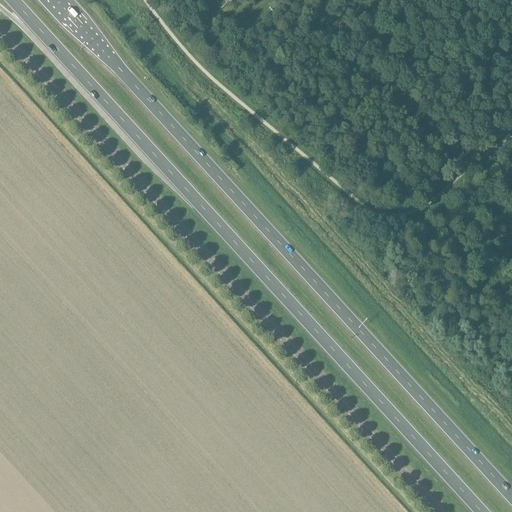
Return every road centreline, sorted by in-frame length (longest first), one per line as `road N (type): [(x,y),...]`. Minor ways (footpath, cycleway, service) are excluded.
road 1 (trunk): [(12,0),(481,511)]
road 2 (trunk): [(511,497),(55,0)]
road 3 (unclassified): [(135,179),(438,511)]
road 4 (unclassified): [(135,179),(0,33)]
